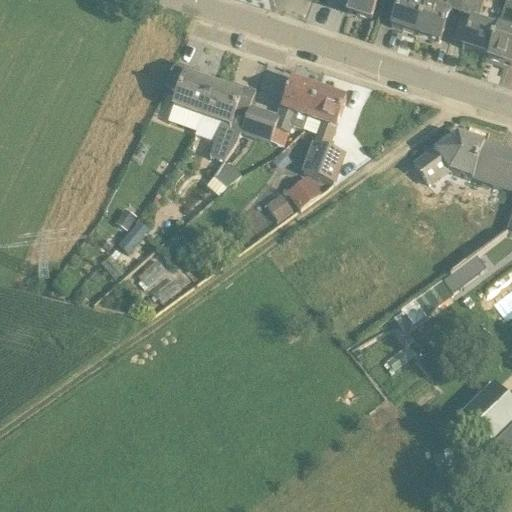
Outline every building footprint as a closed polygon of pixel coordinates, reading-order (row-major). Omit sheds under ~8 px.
[(350,0),(346,14),(372,22),(378,0),(350,0)] [(400,0),(391,29),(415,37),(427,0),(400,0)] [(439,45),(450,12),(460,15),(465,0),(427,0),(415,37),(439,45)] [(465,0),(460,15),(473,19),(462,50),(487,59),(497,31),(485,26),(486,22),(479,20),(485,0),(465,0)] [(511,29),(510,35),(497,31),(487,59),(487,60),(511,68),(511,66),(511,29)] [(193,73),(176,67),(167,91),(179,95),(173,110),(202,120),(213,88),(190,80),(193,73)] [(308,122),(318,93),(291,84),(277,120),(250,111),(241,136),(270,146),(275,133),(288,138),(290,129),(303,134),(308,122)] [(238,89),(236,96),(213,88),(202,120),(221,127),(209,159),(224,165),(236,149),(241,136),(250,111),(255,95),(238,89)] [(318,93),(308,122),(321,127),(314,147),(304,177),(333,187),(344,158),(328,152),(335,132),(336,132),(346,103),(318,93)] [(454,141),(403,178),(417,199),(450,176),(507,195),(511,178),(511,157),(461,140),(460,137),(459,137),(460,140),(454,141)] [(227,191),(241,179),(225,165),(214,179),(227,191)] [(281,201),(268,211),(279,225),(292,216),(281,201)] [(117,226),(128,234),(137,221),(126,213),(117,226)] [(118,251),(128,259),(144,241),(134,233),(118,251)] [(477,260),(452,279),(461,291),(486,272),(477,260)] [(511,267),(491,284),(505,301),(511,295),(511,267)] [(511,413),(490,391),(458,422),(485,450),(511,423),(511,413)]
